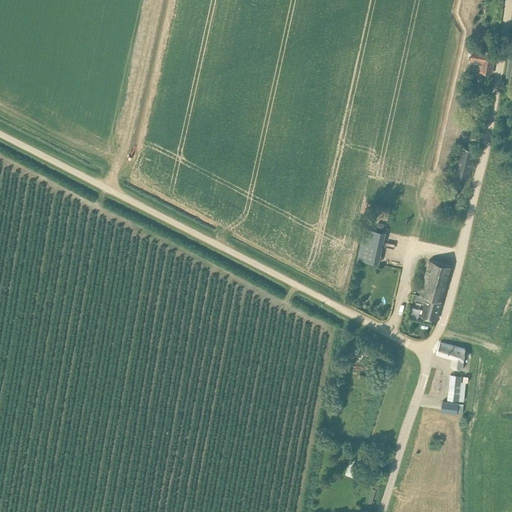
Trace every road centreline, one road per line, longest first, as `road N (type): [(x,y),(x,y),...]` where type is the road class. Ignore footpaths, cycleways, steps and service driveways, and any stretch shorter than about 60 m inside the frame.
road 1 (unclassified): [(429,354),(0,134)]
road 2 (tertiary): [(429,354),(454,287),(508,0)]
road 3 (tertiary): [(379,511),(429,354)]
